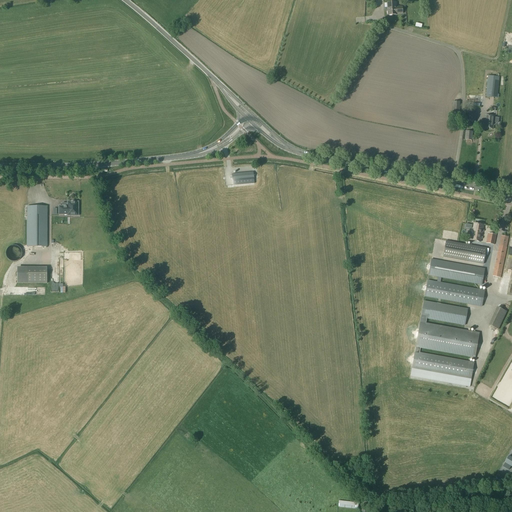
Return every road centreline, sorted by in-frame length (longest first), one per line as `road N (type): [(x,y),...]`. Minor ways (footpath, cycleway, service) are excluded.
road 1 (track): [(380,511),(126,264),(106,223),(94,165)]
road 2 (tertiary): [(511,197),(305,154)]
road 3 (tertiary): [(0,166),(188,156)]
road 4 (unclassified): [(218,84),(123,0)]
